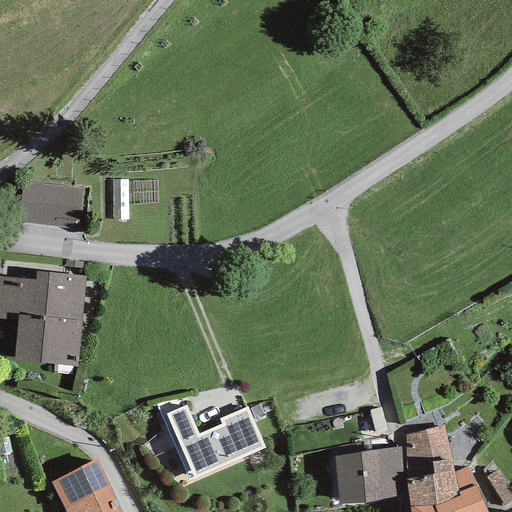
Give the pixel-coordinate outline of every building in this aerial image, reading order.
[(82,188),(25,180),(20,221),(77,229),(82,188)] [(128,219),(127,180),(112,180),(113,220),(128,219)] [(14,362),(77,368),(86,276),(36,271),(35,280),(0,276),(0,319),(18,321),(14,362)] [(266,448),(247,406),(219,419),(221,424),(199,434),(186,405),(166,414),(194,479),(266,448)] [(250,409),(254,418),(263,414),(259,405),(250,409)] [(454,473),(443,426),(426,429),(426,431),(406,435),(405,479),(410,507),(435,507),(459,496),(454,473)] [(401,447),(333,456),(339,504),(402,496),(401,447)] [(122,511),(97,459),(51,483),(65,511),(122,511)] [(487,511),(468,467),(454,473),(459,496),(435,507),(410,507),(410,511),(487,511)] [(511,501),(511,488),(499,469),(486,478),(505,507),(511,501)]
